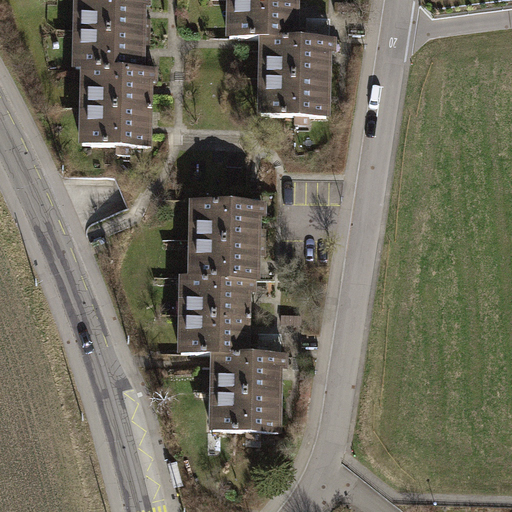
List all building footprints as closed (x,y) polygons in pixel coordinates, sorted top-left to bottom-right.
[(148,39),(149,1),(96,0),(79,0),(79,38),(148,39)] [(306,10),(306,0),(237,0),(237,9),(306,10)] [(306,48),(306,10),(237,9),(236,47),(267,48),(306,48)] [(148,78),(148,39),(79,38),(78,76),(86,76),(148,78)] [(336,88),(336,49),(306,48),(267,48),(266,86),(336,88)] [(155,116),(156,78),(148,78),(86,76),(85,115),(155,116)] [(335,126),(336,88),(266,86),(265,124),(335,126)] [(154,154),(155,116),(85,115),(85,153),(154,154)] [(263,251),(264,212),(194,211),(194,249),(263,251)] [(262,289),(263,251),(194,249),(193,288),(252,289),(262,289)] [(251,327),(252,289),(193,288),(182,287),(181,326),(251,327)] [(304,321),(284,320),(283,331),(303,332),(304,321)] [(250,365),(251,327),(181,326),(181,364),(217,365),(250,365)] [(285,405),(286,366),(250,365),(217,365),(216,403),(285,405)] [(285,443),(285,405),(216,403),(215,441),(285,443)] [(177,466),(168,468),(173,487),(182,485),(177,466)]
